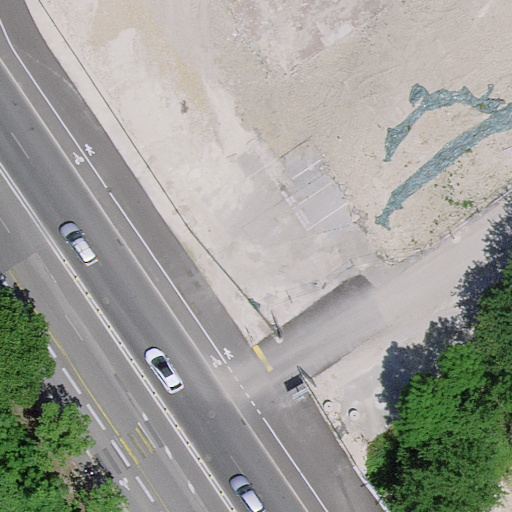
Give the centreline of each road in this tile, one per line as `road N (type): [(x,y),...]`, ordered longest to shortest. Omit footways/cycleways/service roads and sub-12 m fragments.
road 1 (primary): [(280,511),(0,101)]
road 2 (primary): [(0,247),(182,511)]
